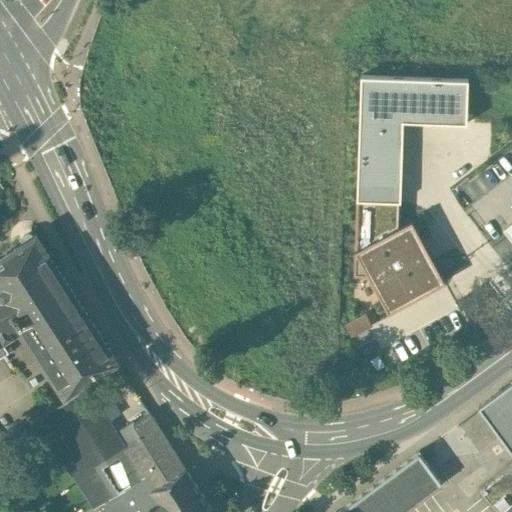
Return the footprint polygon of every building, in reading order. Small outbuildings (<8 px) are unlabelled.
[(468,78),(360,75),(356,200),(354,250),(388,312),(446,280),(441,271),(412,218),(400,224),(401,202),(403,121),(467,123),(468,78)] [(511,218),(502,226),(509,235),(511,238),(511,218)] [(118,361),(35,234),(0,256),(0,357),(8,352),(1,341),(22,327),(66,395),(118,361)] [(511,383),(479,408),(511,453),(511,383)] [(214,511),(150,411),(134,421),(133,420),(117,431),(89,386),(50,411),(107,499),(104,510),(104,511),(214,511)] [(418,451),(337,511),(336,511),(335,511),(398,511),(440,481),(418,451)] [(511,484),(511,483),(504,475),(493,483),(503,495),(511,488),(511,489),(511,484)] [(489,486),(483,491),(486,495),(493,490),(489,486)] [(511,511),(511,500),(499,511),(500,511),(501,511),(511,511)]
